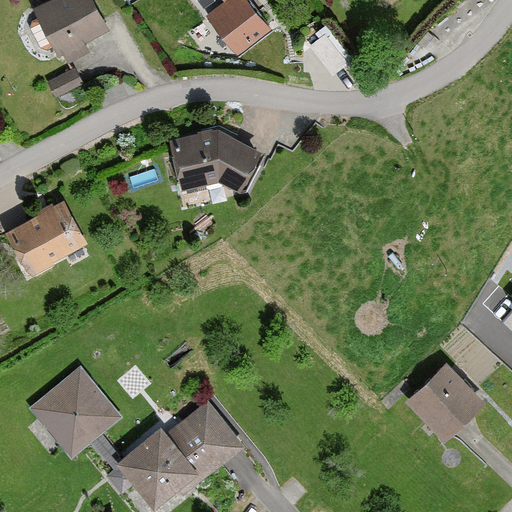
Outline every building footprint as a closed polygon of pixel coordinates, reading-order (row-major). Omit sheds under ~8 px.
[(57,59),(64,55),(68,62),(88,52),(84,44),(110,31),(93,0),(50,0),(31,10),(57,59)] [(219,0),(201,15),(234,57),(267,32),(241,0),(219,0)] [(323,37),(308,49),(329,78),(345,66),(323,37)] [(48,82),(56,98),(83,84),(75,68),(48,82)] [(213,128),(165,142),(176,194),(215,181),(234,194),(258,155),(213,128)] [(58,199),(1,231),(8,245),(24,277),(86,244),(58,199)] [(481,406),(442,360),(401,401),(441,445),(481,406)] [(118,421),(76,370),(22,411),(69,464),(118,421)] [(156,511),(240,446),(202,401),(168,434),(157,429),(111,465),(154,511),(156,511)]
